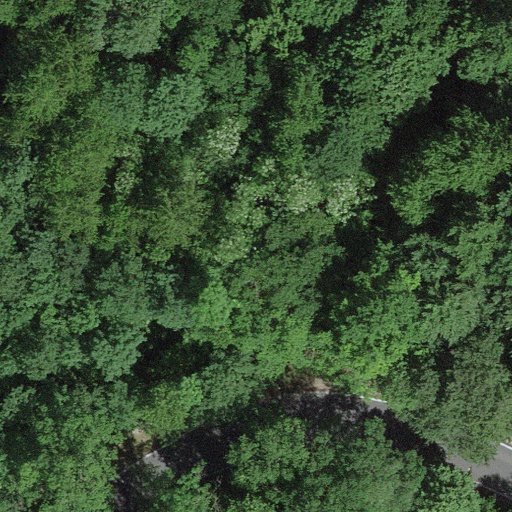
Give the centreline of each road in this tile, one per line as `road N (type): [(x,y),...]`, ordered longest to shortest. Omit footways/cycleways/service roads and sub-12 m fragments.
road 1 (tertiary): [(99,511),(207,446),(307,422),(408,435),(511,475)]
road 2 (track): [(292,227),(0,362)]
